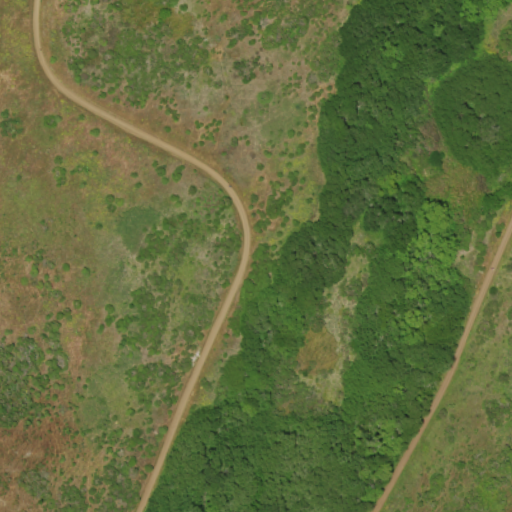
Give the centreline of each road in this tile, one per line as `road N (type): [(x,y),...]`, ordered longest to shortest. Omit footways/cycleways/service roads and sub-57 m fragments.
road 1 (track): [(31,0),(32,52),(55,84),(122,130),(212,175),(241,212),(248,254),(230,311),(142,511)]
road 2 (track): [(511,221),(433,412),(374,511)]
